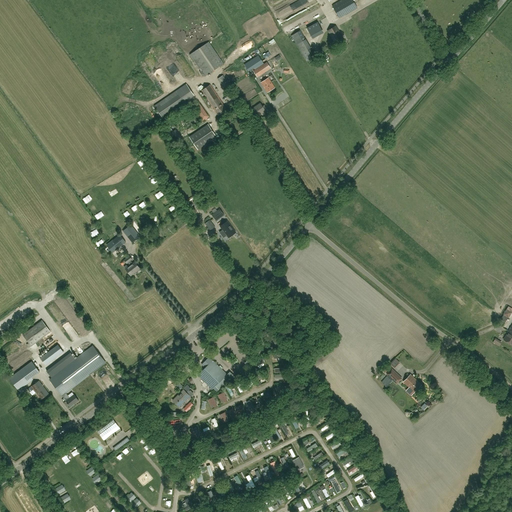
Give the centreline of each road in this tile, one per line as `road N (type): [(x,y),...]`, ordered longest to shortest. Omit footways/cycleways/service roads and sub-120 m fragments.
road 1 (tertiary): [(0,485),(237,301),(309,224)]
road 2 (unclassified): [(309,224),(511,386)]
road 3 (tertiary): [(309,224),(446,64)]
road 4 (track): [(236,102),(313,219)]
road 5 (track): [(266,95),(332,197)]
